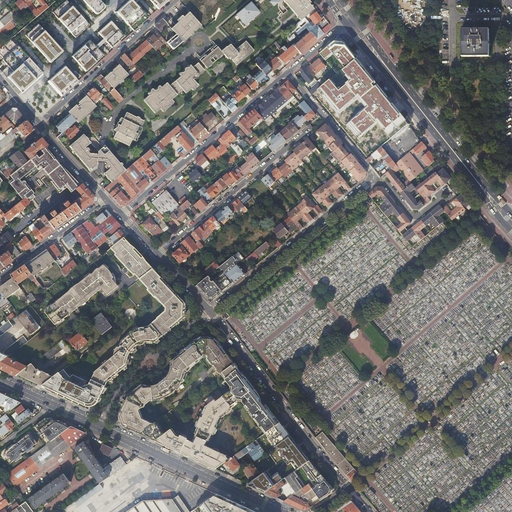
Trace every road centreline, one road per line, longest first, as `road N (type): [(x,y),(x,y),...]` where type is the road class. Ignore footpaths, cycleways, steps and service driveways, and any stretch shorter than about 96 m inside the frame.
road 1 (primary): [(345,23),(498,216)]
road 2 (primary): [(506,209),(353,17)]
road 3 (residential): [(349,489),(211,313)]
road 4 (residential): [(287,72),(120,215)]
road 5 (residential): [(371,177),(211,313)]
road 6 (secondary): [(282,511),(96,425)]
road 7 (residential): [(308,131),(158,255)]
road 8 (residential): [(37,125),(175,0)]
road 9 (residential): [(287,72),(371,177)]
road 10 (residential): [(105,200),(0,276)]
